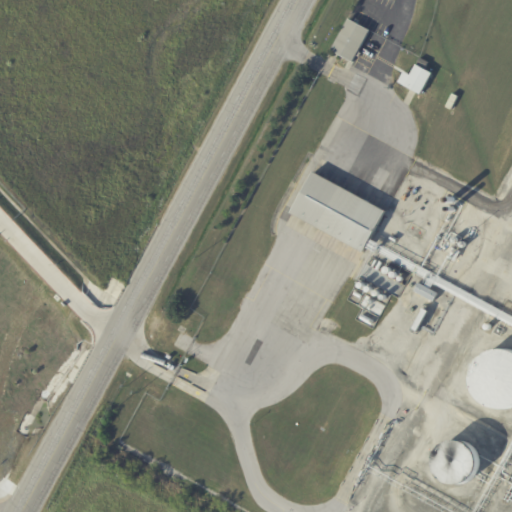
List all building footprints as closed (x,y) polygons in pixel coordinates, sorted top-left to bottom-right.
[(352,19),(373,31),(361,53),(364,54),(362,58),(359,57),(356,63),(334,51),(351,19),(352,19)] [(436,74),(424,95),(401,83),(407,72),(414,76),(423,59),(431,63),(428,69),(436,74)] [(426,98),(431,87),(435,90),(430,100),(426,98)] [(389,211),(390,212),(367,254),(295,213),(317,172),(389,211)] [(422,284),(441,294),(436,303),(417,292),(422,284)] [(432,312),(421,332),(415,330),(425,312),(424,311),(425,309),(432,312)]
